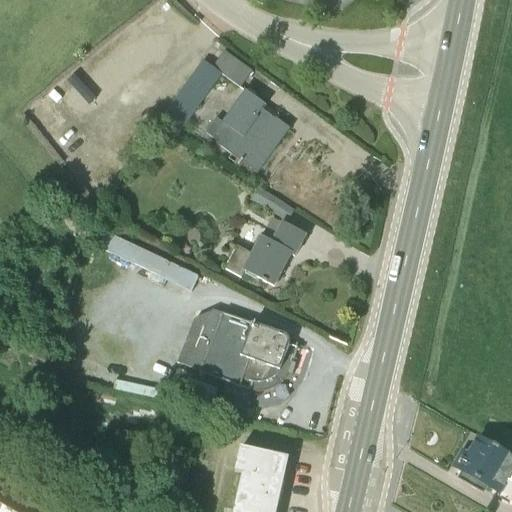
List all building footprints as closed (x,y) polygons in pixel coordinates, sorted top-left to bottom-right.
[(160,131),(178,144),(223,82),(242,96),(253,80),(226,60),(213,76),(204,69),(160,131)] [(277,127),(280,123),(246,100),(224,131),(218,126),(207,141),(219,150),(217,152),(232,163),(228,168),(239,176),(238,178),(250,187),(255,179),(259,182),(291,137),(277,127)] [(259,197),(253,208),(289,229),(295,219),(259,197)] [(238,254),(226,277),(242,286),(245,280),(275,296),(292,264),(296,266),(308,244),(273,226),(253,262),(238,254)] [(83,229),(75,244),(153,281),(151,285),(162,291),(165,286),(192,299),(199,285),(83,229)] [(284,388),(288,382),(298,355),(290,353),(291,349),(290,346),(288,343),(215,318),(195,327),(179,371),(256,399),(262,399),(268,398),(274,396),(280,392),(284,388)] [(464,461),(457,475),(468,481),(464,488),(484,499),(486,495),(501,503),(509,488),(511,489),(511,463),(482,446),(470,464),(464,461)] [(166,500),(184,505),(194,459),(176,454),(166,500)] [(237,511),(279,511),(290,466),(242,455),(236,480),(244,482),(237,511)]
